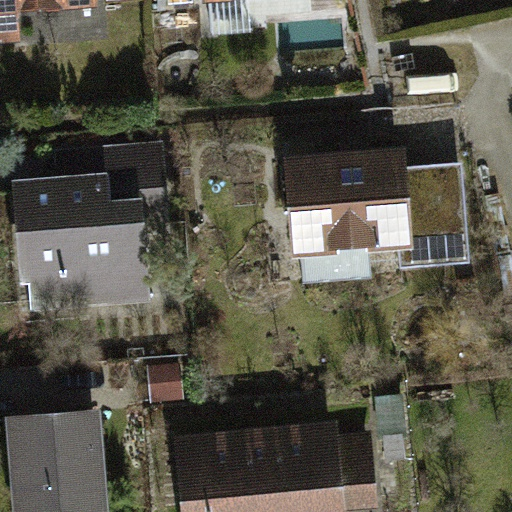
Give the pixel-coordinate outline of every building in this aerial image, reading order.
[(113,8),(112,0),(0,0),(0,44),(114,37),(113,8)] [(34,310),(153,298),(146,232),(173,230),(166,139),(55,149),(58,173),(13,178),(23,281),(32,280),(34,310)] [(290,200),(293,255),(402,247),(404,267),(473,260),(465,160),(409,164),(407,143),(286,153),(290,200)] [(374,255),(310,260),(311,281),(376,277),(374,255)] [(55,407),(8,413),(15,511),(111,511),(102,405),(55,407)] [(339,419),(177,433),(183,511),(349,511),(350,508),(380,506),(374,432),(342,433),(339,419)]
